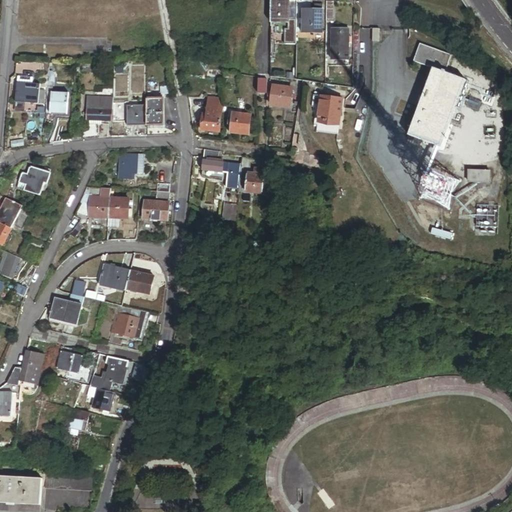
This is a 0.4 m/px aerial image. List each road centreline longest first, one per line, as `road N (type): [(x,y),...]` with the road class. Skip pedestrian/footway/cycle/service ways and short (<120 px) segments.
road 1 (residential): [(102,511),(119,446),(165,349),(175,256)]
road 2 (residential): [(26,328),(37,283),(100,142)]
road 3 (residential): [(175,256),(130,244),(94,250),(63,274),(26,328)]
road 4 (residential): [(10,0),(0,150)]
